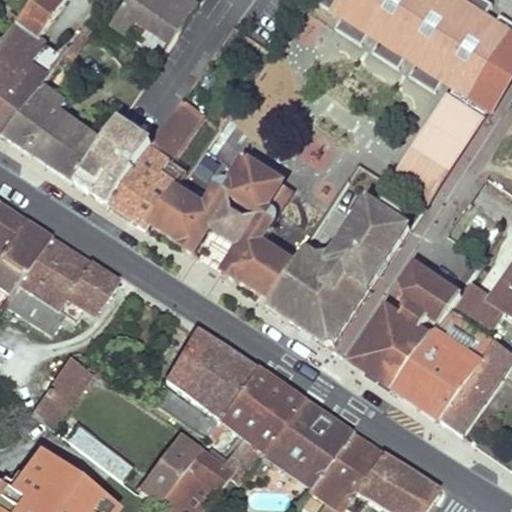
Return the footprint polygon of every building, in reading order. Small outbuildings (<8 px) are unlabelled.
[(40,90),(59,63),(68,49),(61,43),(53,53),(36,42),(67,0),(31,0),(14,25),(0,45),(0,131),(6,124),(14,126),(40,90)] [(162,15),(183,30),(197,8),(185,0),(128,0),(110,25),(140,45),(162,15)] [(309,0),(309,1),(333,16),(338,10),(347,15),(337,34),(364,50),(374,32),(384,39),(374,57),(401,73),(412,57),(421,62),(410,79),(411,80),(432,49),(492,106),(496,96),(496,92),(496,89),(497,85),(496,80),(494,77),(491,71),(483,66),(489,57),(497,62),(511,37),(511,20),(499,13),(490,28),(481,22),(491,6),(481,0),(457,0),(454,6),(444,0),(309,0)] [(0,16),(0,45),(14,25),(0,16)] [(68,49),(59,63),(67,68),(92,32),(84,27),(68,49)] [(511,76),(511,37),(497,62),(489,57),(483,66),(491,71),(494,77),(496,80),(497,85),(496,89),(496,92),(496,96),(492,106),(494,108),(511,76)] [(453,164),(474,133),(492,106),(432,49),(411,80),(435,95),(448,79),(457,85),(420,143),(442,158),(453,164)] [(6,124),(0,131),(0,133),(40,161),(76,186),(103,147),(57,114),(65,105),(40,90),(14,126),(6,124)] [(200,97),(189,90),(108,207),(144,232),(149,226),(174,190),(176,188),(159,176),(202,117),(192,109),(200,97)] [(415,150),(448,172),(453,164),(442,158),(420,143),(415,150)] [(391,189),(424,209),(448,172),(415,150),(391,189)] [(204,210),(174,190),(149,226),(181,246),(180,249),(193,257),(209,231),(239,251),(223,276),(238,286),(239,283),(268,303),(292,266),(262,246),(277,223),(275,219),(291,197),(282,191),(284,187),(245,163),(229,187),(225,185),(222,186),(218,188),(214,194),(204,210)] [(268,303),(263,310),(329,352),(409,230),(369,203),(356,223),(352,221),(337,242),(341,245),(328,265),(303,249),(292,266),(268,303)] [(0,259),(21,229),(0,214),(0,259)] [(0,294),(9,301),(48,245),(21,229),(0,259),(0,294)] [(73,262),(48,245),(9,301),(0,314),(0,315),(17,327),(22,319),(52,340),(63,321),(76,330),(82,318),(91,325),(115,287),(73,262)] [(385,309),(348,364),(394,393),(452,310),(455,306),(460,299),(414,267),(399,288),(405,305),(396,317),(385,309)] [(506,314),(511,318),(511,270),(492,298),(471,285),(460,299),(455,306),(492,332),(506,314)] [(452,310),(394,393),(439,423),(480,367),(443,340),(452,327),(454,328),(461,317),(452,310)] [(218,427),(252,375),(193,333),(163,385),(206,416),(201,422),(159,391),(150,406),(206,443),(218,427)] [(480,367),(439,423),(459,437),(511,362),(511,357),(495,346),(480,367)] [(41,401),(31,415),(55,434),(92,380),(67,363),(53,383),(41,401)] [(41,401),(53,383),(38,373),(27,391),(41,401)] [(261,462),(302,408),(252,375),(218,427),(254,455),(236,469),(247,475),(259,460),(261,462)] [(308,498),(348,440),(302,408),(261,462),(308,498)] [(76,428),(65,443),(121,486),(132,471),(76,428)] [(325,508),(365,452),(348,440),(308,498),(325,508)] [(155,511),(173,489),(198,457),(178,444),(136,498),(154,511),(155,511)] [(343,511),(379,461),(365,452),(325,508),(329,511),(343,511)] [(229,479),(198,457),(173,489),(183,496),(192,482),(214,499),(229,479)] [(108,511),(37,459),(19,483),(6,501),(1,496),(0,497),(0,511),(108,511)] [(378,511),(427,511),(437,498),(379,461),(343,511),(361,511),(366,504),(378,511)] [(6,501),(19,483),(13,479),(6,488),(1,496),(6,501)] [(173,489),(155,511),(205,511),(214,499),(192,482),(183,496),(173,489)]
